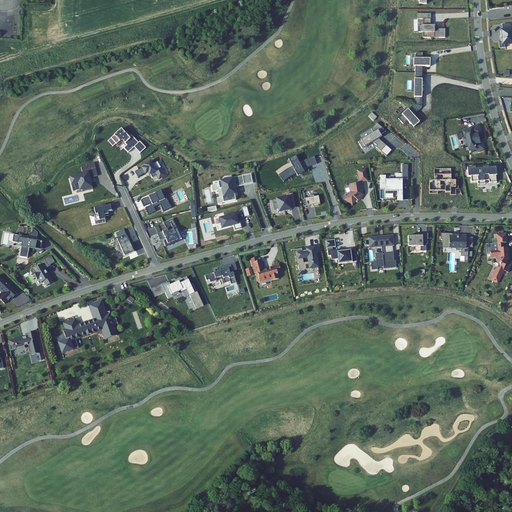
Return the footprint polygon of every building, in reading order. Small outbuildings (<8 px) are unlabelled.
[(431,13),(418,13),(418,19),(423,19),(423,25),(419,25),(419,32),(423,32),(423,37),(431,37),(431,33),(434,33),(434,29),(431,28),(431,13)] [(511,29),(511,30),(511,24),(502,25),(503,31),(502,31),(503,42),(499,42),(500,48),(506,48),(506,45),(511,44),(511,29)] [(443,29),(434,29),(434,33),(431,33),(431,37),(439,37),(439,30),(443,30),(443,29)] [(422,51),(415,51),(415,57),(413,57),(413,65),(415,65),(415,70),(422,71),(422,65),(430,65),(430,57),(422,57),(422,51)] [(422,107),(415,103),(408,109),(402,115),(397,118),(402,124),(407,120),(413,127),(419,122),(413,115),(422,107)] [(373,121),(377,117),(372,112),(368,116),(373,121)] [(384,129),(376,123),(371,129),(373,133),(358,142),(362,149),(373,142),(377,146),(376,147),(381,152),(386,145),(379,139),(377,137),(382,134),(381,132),(384,129)] [(478,123),(471,125),(471,127),(464,129),(465,135),(466,134),(467,135),(464,136),(466,143),(468,143),(470,148),(476,146),(477,148),(485,146),(483,139),(481,140),(478,131),(482,130),(480,124),(479,124),(478,123)] [(126,133),(122,128),(112,138),(116,143),(117,143),(123,138),(126,142),(125,143),(127,145),(130,148),(133,145),(135,147),(140,153),(146,148),(140,141),(139,143),(132,135),(131,136),(127,132),(126,133)] [(116,143),(112,138),(108,140),(113,146),(116,143)] [(386,145),(381,152),(387,156),(392,150),(386,145)] [(279,176),(284,182),(290,177),(296,174),(298,176),(305,172),(304,170),(310,167),(317,164),(315,157),(308,159),(300,163),(296,156),(289,160),(293,167),(286,171),(279,176)] [(150,175),(151,175),(153,178),(156,176),(159,180),(161,179),(167,176),(162,167),(161,168),(158,162),(153,165),(151,161),(144,165),(144,166),(141,168),(142,168),(145,174),(145,175),(148,173),(149,175),(150,175)] [(407,180),(407,165),(401,165),(401,174),(395,174),(396,180),(386,180),(385,176),(380,176),(380,188),(385,188),(385,195),(393,194),(394,192),(397,192),(397,196),(402,196),(402,180),(407,180)] [(89,170),(88,167),(87,167),(83,168),(84,174),(71,178),(72,184),(74,184),(76,191),(82,189),(83,192),(93,189),(91,182),(90,182),(89,178),(97,176),(95,168),(89,170)] [(478,169),(478,167),(467,168),(467,177),(470,177),(471,182),(477,182),(484,181),(488,180),(489,183),(496,182),(495,176),(496,175),(495,167),(488,168),(488,167),(482,167),(483,168),(478,169)] [(145,174),(142,168),(135,172),(139,177),(145,174)] [(451,180),(451,168),(434,169),(435,180),(430,181),(430,194),(438,193),(438,191),(446,191),(446,192),(451,192),(451,195),(456,195),(456,188),(459,188),(459,180),(451,180)] [(367,179),(365,170),(358,171),(360,180),(367,179)] [(251,174),(243,176),(245,184),(253,183),(251,174)] [(217,197),(218,204),(236,200),(235,194),(237,194),(236,190),(235,191),(234,186),(237,186),(235,178),(232,179),(232,176),(224,177),(225,180),(215,182),(217,189),(223,188),(224,196),(217,197)] [(245,184),(243,176),(235,177),(235,178),(237,186),(245,184)] [(363,193),(361,182),(350,184),(351,191),(346,198),(352,203),(356,198),(358,200),(363,193)] [(170,205),(164,193),(165,193),(164,190),(163,191),(156,194),(149,197),(141,201),(144,206),(152,203),(153,205),(145,208),(146,210),(148,215),(156,212),(154,207),(160,204),(163,211),(171,208),(170,205)] [(314,197),(314,195),(309,196),(309,198),(305,199),(306,207),(313,205),(314,207),(319,206),(319,205),(320,205),(321,210),(327,208),(322,193),(316,195),(317,196),(314,197)] [(285,195),(286,197),(276,199),(279,212),(292,209),(292,208),(296,207),(293,194),(285,195)] [(113,211),(112,205),(106,207),(105,205),(94,208),(96,215),(95,215),(96,221),(105,219),(105,217),(109,216),(108,212),(113,211)] [(240,221),(238,222),(237,217),(236,214),(235,213),(219,218),(222,228),(234,225),(235,229),(242,227),(240,221)] [(176,228),(172,218),(164,222),(166,229),(162,231),(163,232),(158,234),(160,240),(166,238),(167,239),(164,241),(166,246),(179,241),(173,229),(176,228)] [(127,236),(124,230),(117,233),(118,237),(115,238),(115,240),(121,237),(122,238),(127,236)] [(396,243),(395,232),(389,233),(389,234),(385,234),(385,236),(381,237),(381,235),(377,235),(377,234),(371,235),(372,246),(384,244),(384,251),(378,251),(378,260),(373,260),(374,268),(380,267),(380,265),(385,264),(386,266),(398,265),(398,258),(396,258),(395,258),(394,255),(396,255),(395,249),(387,250),(387,244),(396,243)] [(500,254),(500,255),(498,259),(502,261),(506,263),(504,267),(500,266),(499,265),(493,278),(499,281),(503,271),(504,272),(504,271),(505,271),(506,269),(510,270),(511,264),(511,260),(509,259),(510,256),(509,245),(504,246),(503,241),(507,240),(506,232),(498,233),(499,241),(497,241),(498,248),(491,249),(492,255),(500,254)] [(423,233),(418,233),(418,235),(414,235),(408,236),(408,246),(417,246),(419,246),(422,246),(423,246),(423,239),(423,233)] [(453,233),(441,233),(441,239),(442,239),(442,247),(456,248),(456,250),(461,250),(461,256),(465,256),(464,261),(468,261),(468,246),(472,246),(473,237),(466,237),(466,241),(459,241),(459,236),(453,236),(453,233)] [(38,240),(14,234),(13,242),(18,243),(22,244),(22,247),(20,253),(21,253),(21,257),(27,259),(29,249),(30,246),(36,247),(38,242),(38,240)] [(132,243),(129,235),(127,236),(122,238),(121,237),(115,240),(117,246),(120,245),(122,250),(121,251),(124,257),(136,251),(133,245),(132,246),(131,243),(132,243)] [(335,248),(334,240),(325,241),(327,257),(330,257),(331,261),(337,260),(338,265),(356,262),(354,250),(337,252),(337,251),(332,251),(332,248),(335,248)] [(43,243),(38,242),(36,247),(30,246),(29,249),(41,251),(43,243)] [(316,253),(315,246),(306,247),(307,251),(303,252),(302,248),(296,249),(297,251),(294,251),(297,265),(298,264),(299,269),(304,268),(304,270),(313,268),(313,270),(319,269),(317,261),(318,261),(316,252),(316,253)] [(51,259),(48,252),(41,256),(45,262),(51,259)] [(45,262),(41,256),(36,258),(38,260),(39,260),(41,265),(45,263),(45,262)] [(41,265),(39,260),(38,260),(30,265),(32,268),(30,269),(31,271),(33,275),(35,274),(37,278),(40,277),(43,282),(50,278),(45,269),(44,269),(41,265)] [(266,269),(263,260),(260,261),(255,262),(257,268),(256,269),(257,272),(260,272),(261,275),(259,275),(260,279),(262,279),(262,281),(273,278),(274,280),(281,278),(279,271),(283,270),(281,263),(274,265),(275,267),(266,269)] [(230,281),(231,284),(236,282),(233,271),(231,264),(220,268),(221,271),(218,272),(214,274),(214,272),(205,275),(206,280),(209,279),(210,282),(216,280),(216,278),(221,276),(223,283),(230,281)] [(16,289),(0,273),(0,286),(2,288),(0,289),(0,296),(3,300),(7,296),(6,296),(9,293),(10,295),(16,289)] [(190,285),(187,277),(182,279),(183,282),(180,284),(179,281),(170,285),(169,282),(168,283),(162,286),(165,292),(168,298),(176,295),(175,293),(181,290),(182,292),(185,298),(190,295),(196,309),(204,305),(193,283),(190,285)] [(168,283),(167,282),(151,289),(155,297),(165,292),(162,286),(168,283)] [(106,312),(102,300),(89,305),(94,319),(78,325),(76,319),(64,323),(66,329),(63,330),(67,340),(59,342),(63,353),(73,350),(73,349),(79,347),(76,339),(102,330),(106,339),(117,335),(110,314),(111,314),(110,311),(106,312)] [(40,341),(38,332),(28,334),(29,337),(25,338),(25,337),(17,339),(17,340),(11,341),(13,349),(19,348),(19,350),(20,350),(27,349),(27,346),(31,345),(33,356),(37,355),(38,362),(43,361),(39,342),(40,341)]
